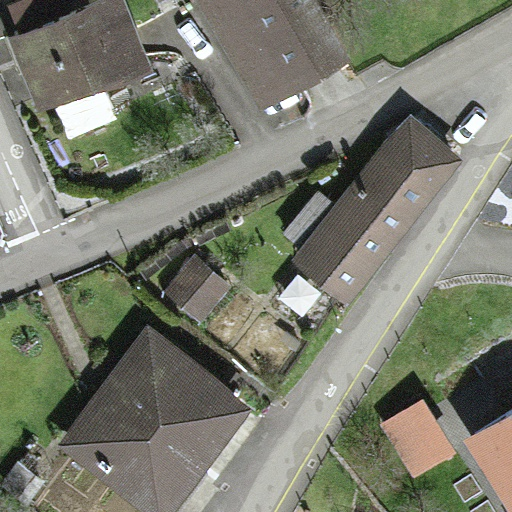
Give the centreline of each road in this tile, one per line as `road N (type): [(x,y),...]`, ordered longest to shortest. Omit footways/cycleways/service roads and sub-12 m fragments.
road 1 (residential): [(39,261),(427,82),(511,56)]
road 2 (residential): [(254,511),(336,371),(511,106)]
